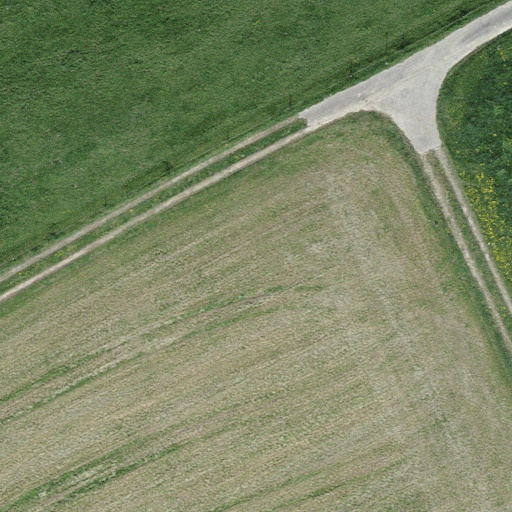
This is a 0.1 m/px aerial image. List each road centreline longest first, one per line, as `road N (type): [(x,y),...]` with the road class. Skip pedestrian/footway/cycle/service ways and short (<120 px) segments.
road 1 (track): [(399,64),(0,307)]
road 2 (track): [(511,311),(399,64)]
road 3 (track): [(511,8),(399,64)]
